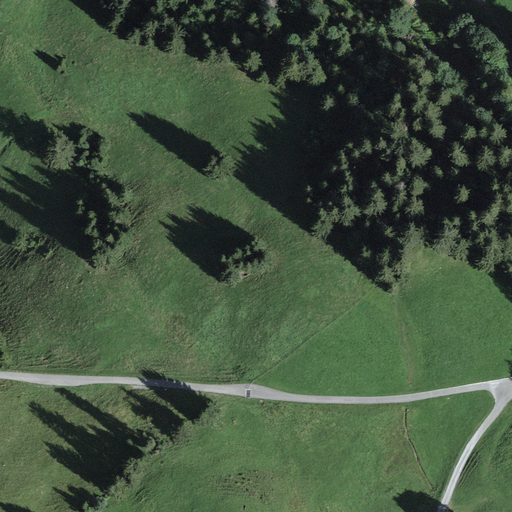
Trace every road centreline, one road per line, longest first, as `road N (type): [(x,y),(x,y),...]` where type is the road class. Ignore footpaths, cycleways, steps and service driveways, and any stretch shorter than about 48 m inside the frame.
road 1 (unclassified): [(0,378),(184,384),(353,402),(511,385)]
road 2 (track): [(440,511),(510,386)]
